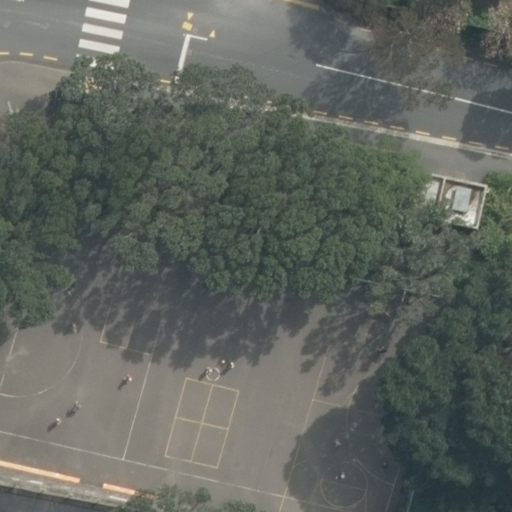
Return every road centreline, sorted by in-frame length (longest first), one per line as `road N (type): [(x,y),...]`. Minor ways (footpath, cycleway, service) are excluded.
road 1 (tertiary): [(263,49),(511,114)]
road 2 (tertiary): [(22,0),(263,49)]
